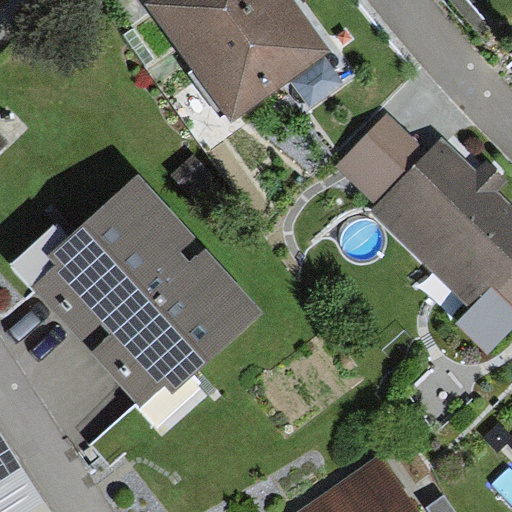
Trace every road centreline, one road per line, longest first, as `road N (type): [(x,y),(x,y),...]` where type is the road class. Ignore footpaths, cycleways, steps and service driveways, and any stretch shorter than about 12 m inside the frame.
road 1 (residential): [(511,127),(399,0)]
road 2 (residential): [(83,511),(0,381)]
